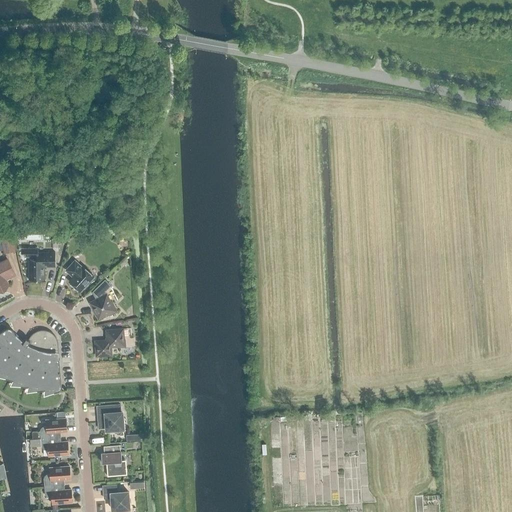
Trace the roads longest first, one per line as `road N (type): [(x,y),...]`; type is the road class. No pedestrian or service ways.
road 1 (unclassified): [(511,106),(134,33),(0,33)]
road 2 (residential): [(0,316),(38,303),(60,312),(73,330),(88,511)]
